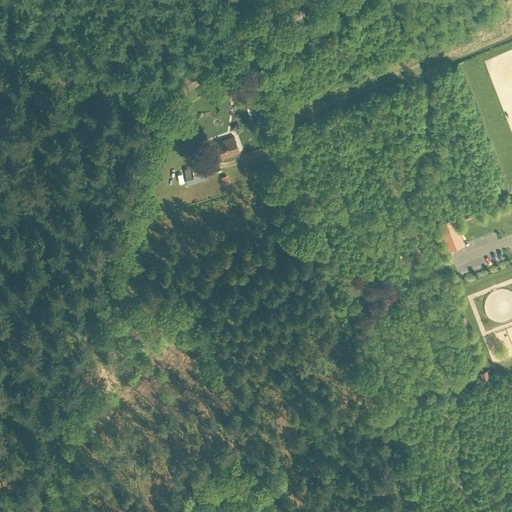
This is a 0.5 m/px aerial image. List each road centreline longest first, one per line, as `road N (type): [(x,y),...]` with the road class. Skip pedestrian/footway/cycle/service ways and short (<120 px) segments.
road 1 (track): [(398,511),(237,55)]
road 2 (track): [(41,511),(152,113)]
road 3 (track): [(0,60),(152,113)]
